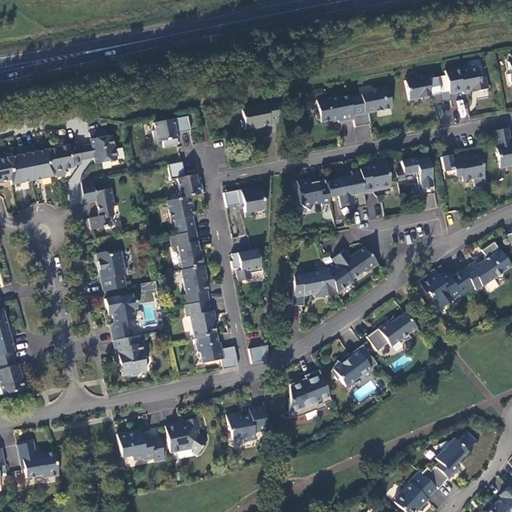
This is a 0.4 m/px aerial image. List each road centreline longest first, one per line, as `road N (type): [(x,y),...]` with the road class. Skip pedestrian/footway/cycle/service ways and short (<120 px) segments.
road 1 (residential): [(511,212),(452,250),(437,246),(402,257),(399,282),(248,373)]
road 2 (residential): [(215,185),(231,174),(511,114)]
road 3 (primary): [(348,0),(128,43)]
road 4 (residential): [(248,373),(208,200),(215,185)]
road 5 (residential): [(77,407),(42,232)]
road 6 (residential): [(248,373),(77,407)]
road 7 (primary): [(0,77),(128,43)]
road 8 (primary): [(128,43),(0,62)]
